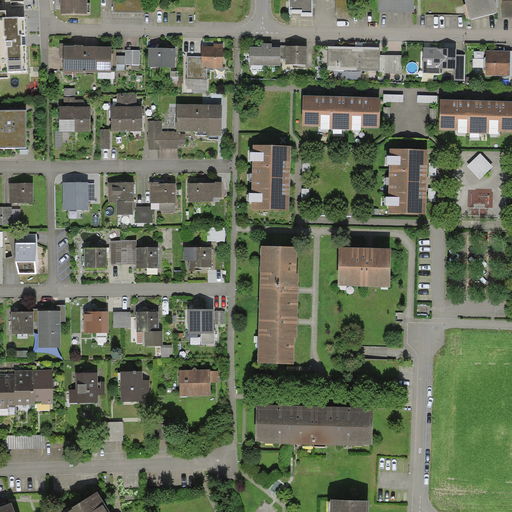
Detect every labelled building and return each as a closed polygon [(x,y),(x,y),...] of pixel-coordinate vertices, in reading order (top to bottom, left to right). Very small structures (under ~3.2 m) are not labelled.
[(60,0),(60,14),(87,14),(87,0),(60,0)] [(145,0),(113,0),(113,12),(145,13),(145,0)] [(288,0),(289,11),(301,11),(301,13),(313,13),(312,0),(288,0)] [(414,12),(414,0),(378,0),(378,12),(414,12)] [(465,0),(470,19),(498,12),(495,0),(465,0)] [(511,0),(507,0),(502,0),(502,17),(511,17),(511,0)] [(25,41),(25,17),(6,18),(6,11),(0,11),(0,78),(8,78),(8,73),(23,73),(23,72),(26,72),(25,41)] [(60,58),(63,58),(63,72),(98,72),(111,72),(112,46),(69,46),(69,43),(60,43),(60,58)] [(280,59),(281,47),(272,47),(272,43),(261,43),(261,47),(250,47),(250,65),(280,66),(280,59)] [(214,46),(202,46),(201,56),(201,68),(211,68),(223,69),(224,44),(214,44),(214,46)] [(307,46),(286,46),(285,59),(285,64),(306,65),(307,46)] [(380,47),(328,46),(327,70),(378,71),(380,71),(380,55),(380,47)] [(176,48),(149,47),(148,67),(175,67),(176,48)] [(437,48),(423,47),(423,73),(440,73),(441,68),(454,68),(456,69),(457,54),(457,49),(437,48)] [(140,50),(125,50),(125,56),(125,64),(140,65),(140,50)] [(511,51),(486,50),(485,75),(510,76),(511,51)] [(466,54),(457,54),(456,69),(454,68),(454,80),(465,80),(466,54)] [(402,55),(380,55),(380,71),(378,71),(378,73),(402,73),(402,55)] [(125,56),(116,56),(116,64),(125,64),(125,56)] [(201,68),(201,56),(188,56),(187,78),(186,78),(186,89),(207,89),(208,78),(211,78),(211,68),(201,68)] [(127,93),(117,93),(117,106),(111,106),(112,131),(127,131),(127,93)] [(137,93),(127,93),(127,131),(143,131),(142,106),(137,106),(137,93)] [(342,96),(303,95),(302,125),(319,126),(319,129),(361,130),(361,127),(379,127),(380,97),(342,96)] [(64,97),(64,106),(59,106),(59,130),(59,132),(62,132),(75,132),(75,99),(75,97),(64,97)] [(75,99),(75,132),(91,132),(90,106),(85,106),(85,103),(83,99),(75,99)] [(511,101),(478,100),(440,99),(439,129),(456,130),(456,133),(498,134),(498,131),(511,131),(511,101)] [(222,104),(177,104),(177,131),(186,131),(207,132),(207,135),(222,135),(222,104)] [(26,110),(0,110),(0,148),(26,148),(26,110)] [(162,120),(148,121),(149,150),(160,149),(160,148),(179,148),(179,144),(186,144),(186,131),(177,131),(162,131),(162,120)] [(110,129),(100,129),(100,149),(110,149),(110,129)] [(291,146),(253,145),(252,151),(250,151),(250,161),(252,161),(252,173),(250,173),(250,180),(252,180),(252,193),(249,193),(249,201),(252,201),(251,209),(289,210),(290,178),(291,146)] [(427,150),(389,149),(389,155),(387,155),(386,164),(389,164),(389,177),(387,177),(386,184),(389,184),(388,197),(386,197),(386,205),(388,205),(388,213),(426,214),(427,183),(427,150)] [(214,183),(188,183),(188,202),(214,202),(214,197),(222,197),(222,181),(214,181),(214,183)] [(88,182),(63,182),(63,210),(89,210),(88,201),(88,183),(88,182)] [(134,182),(108,182),(108,202),(117,202),(117,215),(133,215),(133,202),(134,202),(134,182)] [(160,182),(150,182),(150,203),(159,203),(175,203),(176,203),(176,183),(160,183),(160,182)] [(33,183),(9,183),(9,203),(34,203),(33,183)] [(152,206),(136,207),(136,223),(152,223),(152,206)] [(12,207),(3,207),(3,224),(21,224),(21,209),(12,209),(12,207)] [(208,241),(225,242),(225,228),(208,228),(208,241)] [(15,234),(16,243),(36,242),(36,234),(15,234)] [(137,247),(137,240),(121,240),(121,241),(111,240),(111,264),(136,264),(136,247),(137,247)] [(36,242),(16,243),(15,262),(18,274),(37,274),(36,261),(36,242)] [(298,247),(261,246),(259,305),(298,306),(299,290),(299,274),(297,274),(298,247)] [(107,267),(106,247),(84,248),(85,267),(107,267)] [(137,247),(136,247),(136,264),(136,268),(159,268),(159,247),(137,247)] [(212,247),(184,247),(184,261),(190,261),(190,267),(212,267),(212,247)] [(364,248),(339,247),(337,285),(390,286),(391,249),(364,248)] [(57,309),(57,312),(60,312),(61,321),(66,321),(66,305),(57,305),(57,309)] [(298,321),(298,306),(259,305),(258,364),(294,365),(295,338),(297,338),(298,321)] [(33,309),(33,311),(33,322),(38,322),(38,348),(61,348),(61,321),(60,312),(57,312),(57,309),(33,309)] [(214,309),(188,309),(188,333),(201,333),(214,333),(214,309)] [(33,311),(11,311),(11,334),(34,334),(33,322),(33,311)] [(109,332),(109,311),(84,311),(84,333),(109,332)] [(159,311),(136,312),(136,332),(143,332),(143,346),(145,345),(145,346),(161,346),(163,346),(163,345),(163,331),(159,331),(159,311)] [(225,311),(215,311),(215,324),(225,324),(225,311)] [(131,312),(113,312),(113,328),(131,328),(131,312)] [(214,344),(214,333),(201,333),(201,344),(214,344)] [(172,345),(163,345),(163,346),(161,346),(161,358),(170,358),(170,354),(172,354),(172,345)] [(15,370),(15,374),(15,405),(34,405),(34,402),(33,370),(15,370)] [(53,370),(33,370),(34,402),(42,401),(42,404),(53,404),(53,370)] [(192,370),(179,370),(180,396),(211,395),(211,382),(219,382),(219,379),(219,370),(211,371),(211,370),(197,370),(192,370)] [(143,371),(121,372),(121,402),(146,402),(146,393),(150,393),(150,380),(143,380),(143,371)] [(0,373),(0,408),(8,409),(8,405),(15,405),(15,374),(0,373)] [(98,373),(76,373),(76,389),(69,389),(69,403),(98,402),(98,395),(105,395),(105,381),(98,381),(98,373)] [(289,405),(257,404),(256,441),(264,441),(264,443),(315,445),(316,406),(289,405)] [(340,407),(316,406),(315,445),(365,447),(365,445),(372,445),(373,408),(340,407)] [(124,422),(98,422),(98,442),(123,442),(124,422)] [(171,424),(155,424),(155,439),(171,439),(171,424)] [(45,435),(1,435),(1,449),(45,448),(45,435)] [(109,511),(109,510),(97,492),(71,508),(72,509),(68,511),(109,511)] [(369,511),(369,501),(331,500),(330,511),(369,511)]
